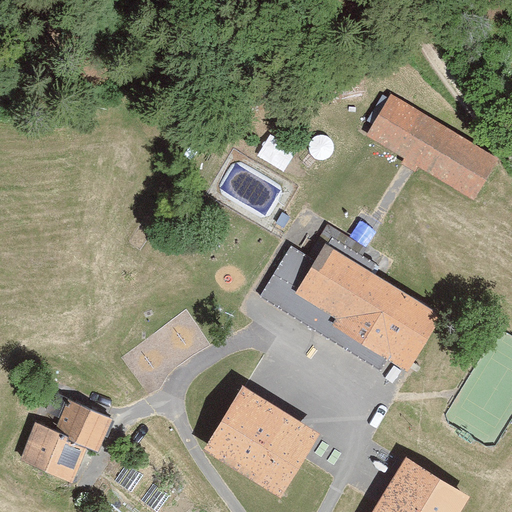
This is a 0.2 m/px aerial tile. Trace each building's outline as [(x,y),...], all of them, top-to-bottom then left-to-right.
[(497,160),(390,95),(367,134),(474,198),(497,160)] [(444,317),(327,244),(296,294),(336,319),(332,326),(408,373),(444,317)] [(318,435),(242,389),(206,450),(281,495),(318,435)] [(55,430),(38,423),(22,460),(71,481),(86,447),(97,451),(112,419),(68,400),(55,430)] [(460,511),(469,496),(405,459),(374,511),(460,511)]
